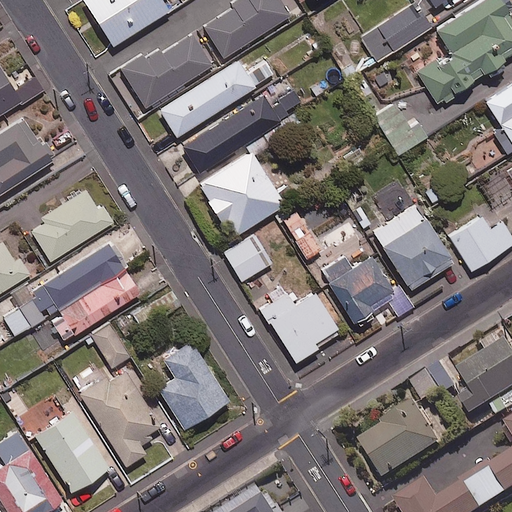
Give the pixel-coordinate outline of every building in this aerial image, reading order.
[(168,8),(162,0),(84,0),(112,43),(168,8)] [(289,13),(280,0),(230,0),(199,20),(222,56),(289,13)] [(489,74),(506,63),(504,59),(511,53),(511,17),(501,0),(479,0),(436,27),(450,50),(417,71),(436,101),(441,98),(444,102),(476,81),(474,77),(486,70),(489,74)] [(428,26),(412,2),(359,36),(375,60),(428,26)] [(211,63),(192,32),(161,52),(158,46),(122,69),(145,105),(211,63)] [(254,85),(238,58),(159,108),(176,134),(254,85)] [(10,83),(0,65),(0,113),(42,88),(31,70),(10,83)] [(303,104),(286,77),(181,144),(198,171),(303,104)] [(511,81),(486,99),(511,140),(511,81)] [(410,126),(395,102),(373,115),(396,153),(427,135),(418,121),(410,126)] [(58,171),(22,115),(0,128),(0,191),(24,176),(31,188),(58,171)] [(284,202),(251,150),(198,183),(231,235),(284,202)] [(96,207),(85,188),(40,216),(43,222),(29,231),(47,261),(112,221),(102,203),(96,207)] [(453,260),(417,203),(372,231),(407,288),(453,260)] [(320,247),(296,210),(282,219),(306,256),(320,247)] [(470,269),(511,242),(511,235),(502,220),(490,228),(481,214),(448,235),(470,269)] [(271,261),(254,233),(223,252),(239,280),(271,261)] [(57,307),(125,263),(109,238),(32,288),(30,286),(0,305),(0,310),(16,334),(57,307)] [(14,259),(2,240),(0,241),(0,290),(29,272),(19,256),(14,259)] [(347,253),(318,271),(350,324),(398,294),(373,253),(354,265),(347,253)] [(125,263),(57,307),(74,332),(139,290),(123,266),(126,264),(125,263)] [(180,302),(169,287),(132,315),(143,330),(180,302)] [(295,305),(286,292),(260,309),(295,360),(317,345),(315,343),(338,328),(314,292),(295,305)] [(129,353),(109,322),(91,333),(110,365),(129,353)] [(228,398),(191,340),(162,358),(174,377),(158,388),(183,427),(228,398)] [(511,389),(511,347),(508,341),(459,371),(471,389),(459,396),(472,415),(511,389)] [(457,386),(440,363),(413,384),(429,406),(457,386)] [(159,425),(121,365),(78,392),(124,465),(145,451),(137,439),(159,425)] [(43,427),(28,401),(13,410),(27,436),(43,427)] [(442,443),(416,404),(359,441),(385,480),(442,443)] [(108,466),(72,409),(34,433),(71,490),(108,466)] [(477,511),(511,490),(511,419),(506,423),(511,431),(511,455),(440,501),(427,480),(397,500),(404,511),(477,511)] [(44,511),(63,500),(17,430),(0,440),(0,499),(8,511),(44,511)] [(280,511),(269,494),(264,497),(259,489),(221,511),(280,511)]
